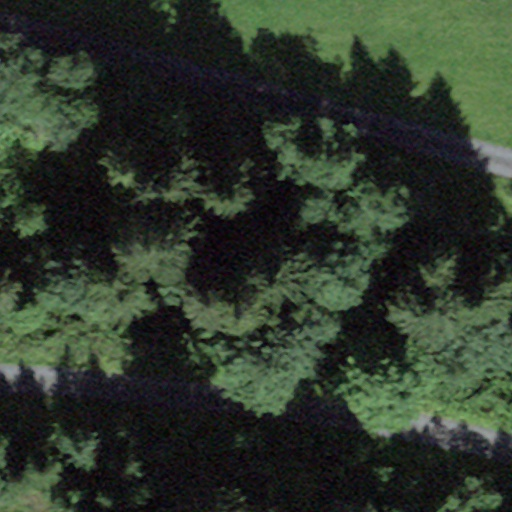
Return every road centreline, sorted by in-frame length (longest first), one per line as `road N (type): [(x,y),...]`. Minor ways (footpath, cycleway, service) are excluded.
road 1 (track): [(511,169),(0,26)]
road 2 (track): [(0,370),(221,387),(511,460)]
